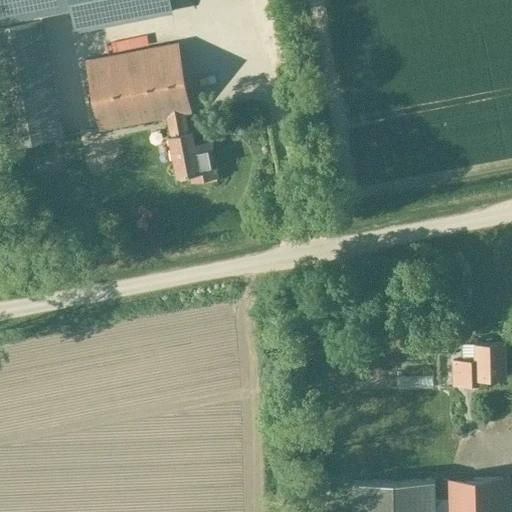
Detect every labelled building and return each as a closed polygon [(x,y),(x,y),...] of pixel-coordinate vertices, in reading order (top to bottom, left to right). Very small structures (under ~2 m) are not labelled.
[(172,12),(169,0),(0,0),(0,25),(42,18),(42,14),(71,8),(69,0),(74,0),(80,30),(172,12)] [(165,116),(169,136),(188,132),(185,113),(190,111),(178,43),(87,60),(100,128),(165,116)] [(169,136),(177,176),(190,174),(191,182),(217,177),(210,141),(195,144),(192,132),(188,132),(169,136)] [(479,378),(506,377),(505,342),(475,343),(475,359),(451,359),(452,384),(480,384),(479,378)] [(509,511),(509,477),(443,479),(443,498),(435,498),(435,479),(353,480),(353,511),(509,511)]
